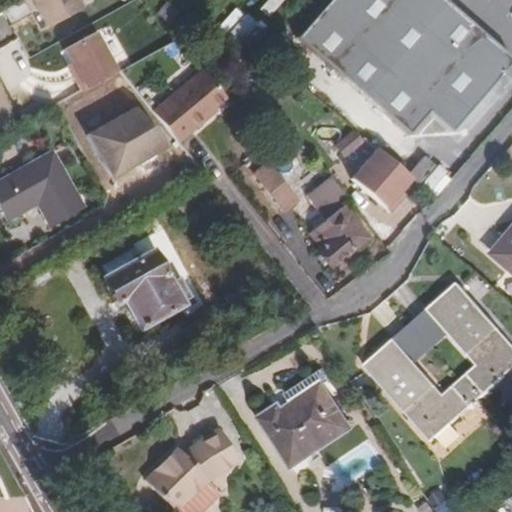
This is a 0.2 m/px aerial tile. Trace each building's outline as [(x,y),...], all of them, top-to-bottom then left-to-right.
[(24,0),(42,28),(82,6),(78,0),(24,0)] [(269,16),(282,0),(266,0),(260,8),(269,16)] [(511,59),(442,0),(328,0),(294,39),(408,135),(427,111),(449,131),(511,61),(511,59)] [(232,6),(219,29),(253,47),(265,24),(232,6)] [(81,92),(115,73),(94,34),(63,51),(70,64),(77,76),(73,78),(81,92)] [(77,76),(70,64),(66,66),(73,78),(77,76)] [(151,111),(176,142),(206,117),(204,114),(213,108),(226,98),(202,70),(151,111)] [(132,108),(84,136),(108,179),(167,150),(132,108)] [(215,110),(213,108),(204,114),(206,117),(215,110)] [(362,142),(353,130),(336,142),(344,154),(362,142)] [(35,198),(37,202),(51,226),(83,208),(49,152),(0,180),(0,208),(6,221),(22,211),(19,206),(35,198)] [(424,157),(408,175),(418,184),(434,165),(424,157)] [(263,158),(254,165),(262,176),(258,179),(270,194),(275,191),(284,202),(293,195),(263,158)] [(262,176),(254,165),(250,169),(258,179),(262,176)] [(332,183),(310,200),(322,215),(343,198),(332,183)] [(275,191),(270,194),(279,206),(284,202),(275,191)] [(22,211),(37,202),(35,198),(19,206),(22,211)] [(312,244),(330,267),(367,237),(341,205),(308,231),(316,241),(312,244)] [(511,229),(492,252),(496,256),(511,238),(511,229)] [(511,238),(496,256),(511,269),(511,238)] [(101,266),(108,277),(135,263),(129,252),(101,266)] [(135,263),(108,277),(104,280),(118,303),(125,300),(142,329),(183,308),(181,304),(193,299),(181,279),(170,284),(153,253),(135,263)] [(482,364),(463,380),(479,399),(511,370),(511,337),(462,282),(433,308),(456,333),(482,364)] [(433,308),(413,326),(436,351),(456,333),(433,308)] [(413,326),(399,337),(421,363),(436,351),(413,326)] [(433,438),(479,399),(463,380),(447,393),(421,363),(399,337),(368,363),(433,438)] [(317,397),(325,409),(332,405),(315,379),(269,407),(274,415),(279,421),(317,397)] [(253,428),(285,474),(344,437),(325,409),(317,397),(279,421),(274,415),(253,428)] [(219,429),(197,441),(198,445),(183,455),(180,452),(176,448),(142,479),(171,510),(206,479),(236,462),(219,429)] [(192,444),(180,452),(183,455),(198,445),(197,441),(192,444)]
